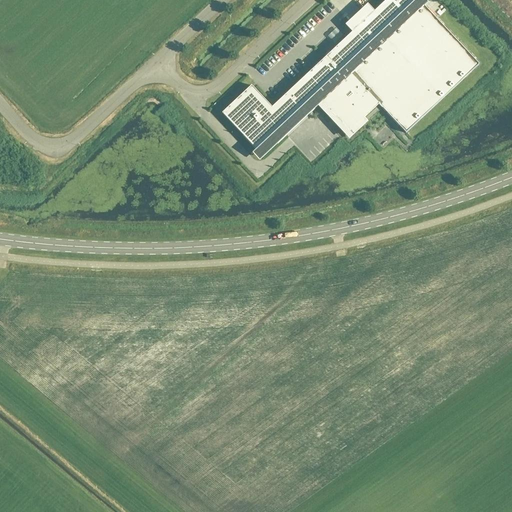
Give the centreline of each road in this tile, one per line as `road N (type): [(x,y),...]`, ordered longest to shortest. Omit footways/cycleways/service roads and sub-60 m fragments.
road 1 (secondary): [(511,177),(410,212),(267,240),(99,247),(0,238)]
road 2 (unclassified): [(0,106),(29,138),(56,147),(158,60)]
road 3 (unclassified): [(308,0),(208,89),(186,88),(158,60)]
road 4 (unknown): [(196,90),(262,170),(330,132)]
